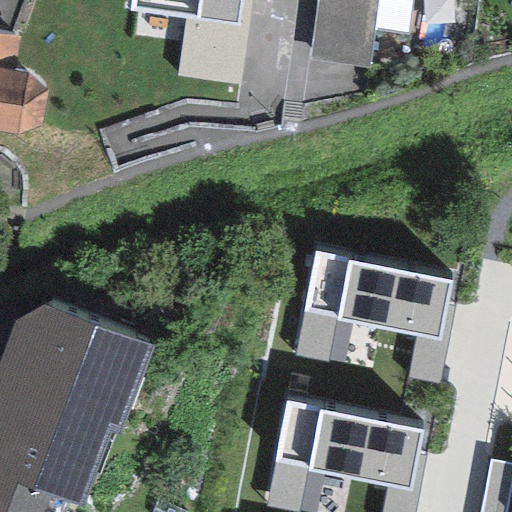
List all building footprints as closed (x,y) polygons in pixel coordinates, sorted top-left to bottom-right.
[(242,0),(133,0),(132,10),(239,25),(242,0)] [(0,30),(0,127),(20,131),(42,120),(49,88),(33,70),(12,66),(18,34),(0,30)] [(318,247),(297,348),(330,355),(338,315),(416,331),(408,370),(440,377),(456,299),(448,297),(452,274),(318,247)] [(0,511),(62,511),(133,331),(33,293),(0,377),(0,511)] [(292,395),(272,497),(304,503),(312,463),(390,479),(383,511),(417,511),(430,448),(422,446),(427,422),(292,395)]
